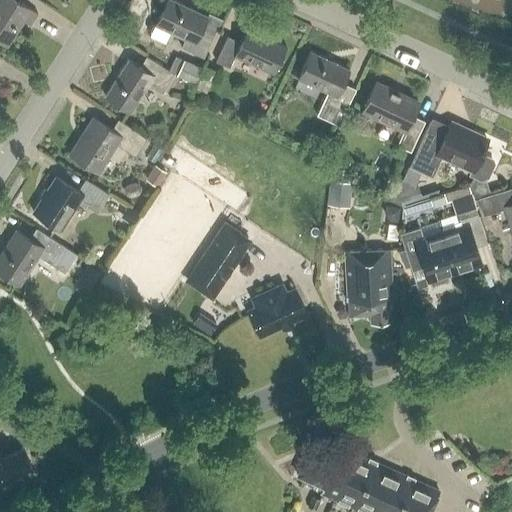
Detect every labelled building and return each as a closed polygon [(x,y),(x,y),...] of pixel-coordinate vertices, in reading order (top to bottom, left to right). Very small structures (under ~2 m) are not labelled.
[(37,13),(16,0),(0,0),(0,41),(6,46),(23,20),(30,25),(37,13)] [(203,58),(213,36),(200,30),(207,16),(172,0),(166,0),(154,25),(184,39),(181,47),(203,58)] [(286,46),(246,28),(240,41),(226,34),(214,60),(228,67),(234,55),(273,73),(286,46)] [(327,93),(317,116),(338,126),(355,89),(343,84),(349,70),(310,51),(297,79),(327,93)] [(130,112),(147,85),(162,94),(174,75),(146,57),(139,67),(128,59),(104,96),(130,112)] [(202,67),(183,59),(176,75),(194,83),(202,67)] [(216,70),(204,65),(195,87),(206,92),(216,70)] [(424,121),(411,115),(418,102),(376,82),(362,111),(404,130),(397,145),(410,152),(424,121)] [(135,156),(146,138),(118,120),(111,130),(93,118),(69,154),(96,172),(115,143),(135,156)] [(414,156),(409,167),(421,172),(432,177),(442,156),(472,170),(470,174),(475,176),(474,177),(481,180),(488,177),(488,176),(495,160),(481,154),(482,151),(483,152),(485,148),(484,148),(487,141),(463,130),(464,128),(451,121),(447,131),(431,123),(431,122),(430,122),(427,128),(414,156)] [(146,159),(154,165),(163,151),(154,146),(146,159)] [(155,187),(165,172),(157,166),(147,181),(155,187)] [(55,177),(33,212),(60,229),(77,201),(96,213),(107,195),(84,180),(77,191),(55,177)] [(349,207),(351,193),(352,182),(329,180),(327,204),(349,207)] [(141,190),(140,186),(134,183),(125,187),(123,193),(125,197),(130,199),(138,196),(141,190)] [(459,226),(441,232),(454,272),(481,264),(475,247),(487,243),(476,211),(469,186),(443,194),(446,203),(451,201),(456,217),(459,226)] [(511,230),(511,187),(477,199),(482,216),(505,209),(511,230)] [(127,206),(120,218),(133,226),(140,214),(127,206)] [(233,268),(251,240),(223,221),(205,249),(233,268)] [(396,241),(398,225),(388,223),(385,239),(396,241)] [(64,273),(76,254),(35,228),(29,238),(16,230),(0,255),(0,271),(18,283),(36,255),(64,273)] [(454,272),(441,232),(422,238),(419,228),(400,234),(410,268),(422,264),(427,281),(454,272)] [(390,249),(344,252),(347,301),(348,316),(369,315),(369,324),(389,323),(388,286),(392,286),(390,249)] [(197,260),(183,281),(212,300),(226,279),(197,260)] [(75,282),(89,291),(94,283),(100,272),(86,263),(75,282)] [(305,313),(293,288),(286,291),(282,282),(250,298),(254,307),(246,311),(259,336),(305,313)] [(321,493),(334,499),(354,453),(341,447),(338,453),(312,441),(297,475),(323,487),(321,493)] [(0,459),(0,458),(0,481),(3,487),(33,472),(21,449),(0,459)] [(334,499),(352,507),(373,462),(354,453),(334,499)] [(372,511),(391,470),(373,462),(352,507),(363,511),(372,511)] [(395,511),(410,478),(391,470),(372,511),(395,511)] [(429,511),(439,491),(410,478),(395,511),(429,511)] [(315,510),(319,500),(312,497),(308,507),(315,510)]
